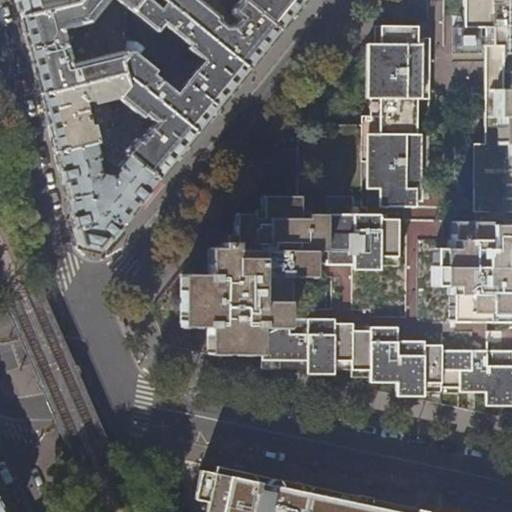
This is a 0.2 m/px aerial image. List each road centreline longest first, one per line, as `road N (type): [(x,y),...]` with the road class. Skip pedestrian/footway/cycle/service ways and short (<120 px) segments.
road 1 (residential): [(77,323),(342,0)]
road 2 (residential): [(511,482),(118,400)]
road 3 (residential): [(0,24),(77,323)]
road 4 (residential): [(0,404),(43,414),(118,400)]
